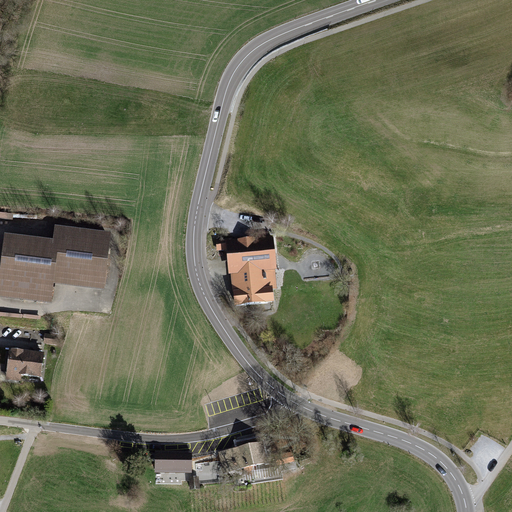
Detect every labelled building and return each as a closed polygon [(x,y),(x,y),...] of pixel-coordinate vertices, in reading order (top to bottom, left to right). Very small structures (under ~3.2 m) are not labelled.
[(51,241),(2,235),(0,253),(0,297),(47,304),(50,282),(100,289),(107,232),(53,225),(51,241)] [(231,240),(219,242),(219,250),(231,249),(237,306),(272,302),(271,290),(267,290),(266,270),(274,269),(271,240),(249,242),(230,243),(231,240)] [(42,357),(7,353),(3,382),(38,386),(42,357)] [(258,442),(224,453),(231,476),(265,465),(258,442)] [(158,453),(158,474),(194,473),(194,452),(158,453)]
